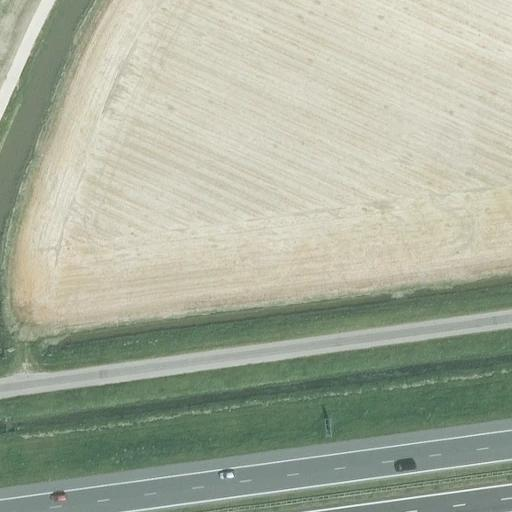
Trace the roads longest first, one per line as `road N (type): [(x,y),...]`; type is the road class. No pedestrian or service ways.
road 1 (tertiary): [(0,389),(511,318)]
road 2 (motorway): [(511,445),(19,511)]
